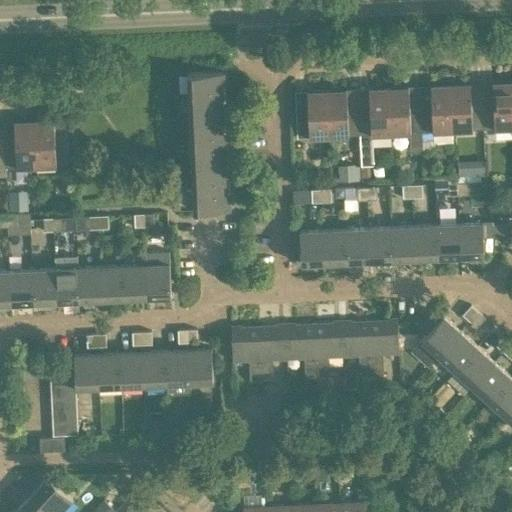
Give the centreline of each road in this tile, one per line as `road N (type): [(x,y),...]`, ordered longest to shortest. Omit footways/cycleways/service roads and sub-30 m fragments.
road 1 (tertiary): [(0,20),(458,0)]
road 2 (residential): [(0,327),(191,318),(224,293),(281,291)]
road 3 (residential): [(281,291),(484,288),(511,312)]
road 4 (residential): [(511,57),(275,67)]
road 5 (residential): [(275,67),(277,155),(284,164),(281,291)]
